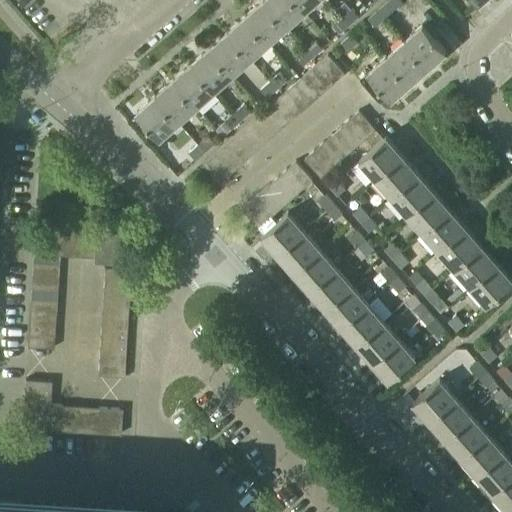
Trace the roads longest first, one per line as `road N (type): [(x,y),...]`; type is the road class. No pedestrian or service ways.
road 1 (unclassified): [(447,511),(217,256)]
road 2 (residential): [(323,511),(154,318)]
road 3 (unclassified): [(217,256),(53,98)]
road 4 (residential): [(186,473),(0,465)]
road 5 (residential): [(186,473),(142,414),(154,318)]
road 6 (unclassified): [(166,0),(53,98)]
road 7 (residential): [(511,132),(476,66),(481,47),(511,20)]
